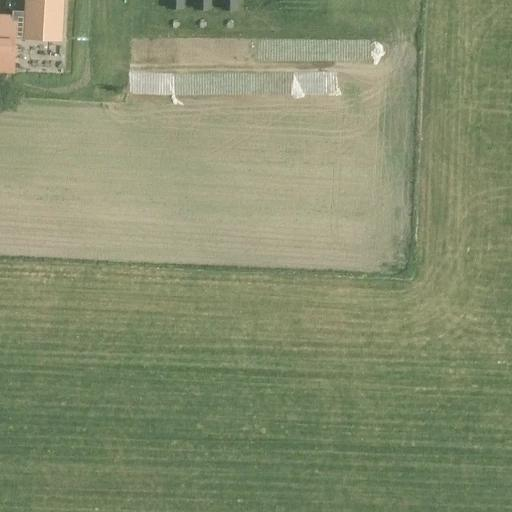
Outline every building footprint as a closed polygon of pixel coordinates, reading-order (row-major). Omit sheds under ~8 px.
[(63,0),(23,0),(22,37),(62,39),(63,0)] [(182,0),(169,0),(169,9),(182,9),(182,0)] [(195,0),(196,9),(209,9),(208,0),(195,0)] [(222,0),(223,9),(236,9),(235,0),(222,0)] [(0,71),(13,72),(15,14),(0,13),(0,71)] [(56,53),(56,40),(29,39),(28,52),(56,53)] [(23,70),(55,71),(55,55),(24,54),(23,70)]
